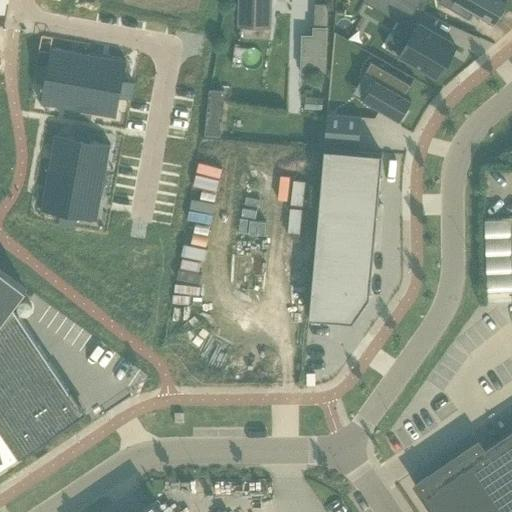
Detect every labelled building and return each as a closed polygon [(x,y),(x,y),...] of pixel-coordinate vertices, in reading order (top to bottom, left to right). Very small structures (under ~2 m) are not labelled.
[(269,0),(239,0),(238,26),(268,27),(269,0)] [(362,0),(362,1),(406,26),(417,7),(404,0),(362,0)] [(404,0),(417,7),(423,10),(428,0),(404,0)] [(453,0),(448,9),(467,20),(471,14),(491,26),(505,3),(500,0),(453,0)] [(415,22),(397,54),(434,75),(452,43),(415,22)] [(301,34),(301,55),(300,72),(326,73),(328,27),(312,27),(312,35),(301,34)] [(36,65),(34,74),(45,75),(83,82),(88,54),(51,47),(47,67),(36,65)] [(88,54),(83,82),(121,89),(132,91),(134,83),(122,80),(126,61),(88,54)] [(373,81),(362,101),(387,115),(399,122),(402,117),(411,101),(404,97),(410,86),(411,85),(371,61),(370,63),(363,75),(373,81)] [(34,74),(33,82),(44,84),(40,104),(78,110),(83,82),(45,75),(34,74)] [(83,82),(78,110),(116,117),(119,98),(131,100),(132,91),(121,89),(83,82)] [(326,120),(324,145),(358,148),(361,117),(326,114),(326,120)] [(54,134),(47,172),(75,177),(82,139),(84,128),(76,127),(74,138),(54,134)] [(82,139),(75,177),(104,182),(110,144),(91,141),(93,130),(84,128),(82,139)] [(323,149),(308,318),(322,319),(322,314),(349,317),(362,299),(362,295),(369,295),(382,154),(323,149)] [(305,194),(306,170),(271,168),(269,192),(305,194)] [(47,172),(40,210),(60,213),(58,225),(67,226),(68,215),(75,177),(47,172)] [(68,215),(67,226),(75,228),(77,217),(97,220),(104,182),(75,177),(68,215)] [(240,352),(268,207),(189,192),(164,325),(191,344),(240,353),(241,352),(240,352)] [(511,291),(510,219),(485,219),(487,291),(511,291)] [(0,270),(0,325),(13,308),(26,290),(0,270)] [(511,291),(487,291),(487,302),(511,301),(511,291)] [(0,428),(19,457),(61,429),(86,412),(71,390),(69,391),(13,308),(0,325),(0,428)] [(0,470),(19,457),(0,428),(0,470)] [(511,511),(511,432),(481,453),(482,454),(423,494),(422,492),(420,494),(432,511),(511,511)] [(159,511),(153,503),(139,511),(159,511)]
